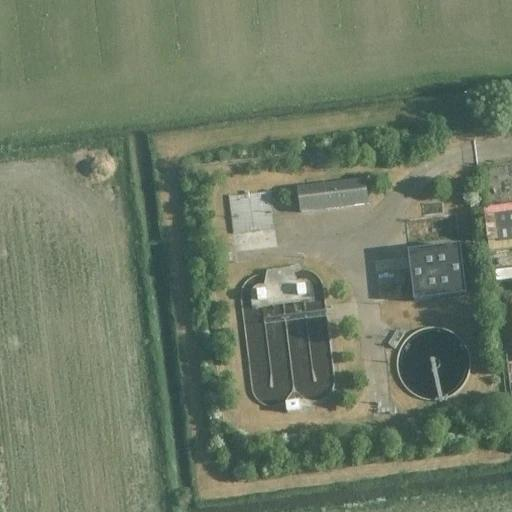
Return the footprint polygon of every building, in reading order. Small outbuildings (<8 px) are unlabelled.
[(365,182),(297,190),(300,214),(368,206),(365,182)] [(273,190),(230,197),(238,252),(282,245),(273,190)] [(511,204),(493,207),(498,248),(511,245),(511,204)] [(460,248),(408,254),(414,304),(466,298),(460,248)] [(511,268),(494,269),(495,281),(511,280),(511,268)] [(249,301),(250,314),(282,311),(291,387),(292,396),(289,401),(286,407),(287,423),(314,420),(314,408),(311,408),(304,406),(299,401),(296,395),(295,387),(287,311),(315,308),(314,295),(311,290),(307,288),(301,286),(295,287),(290,279),(288,275),(266,277),(264,282),(261,291),(254,293),(250,296),(249,301)]
